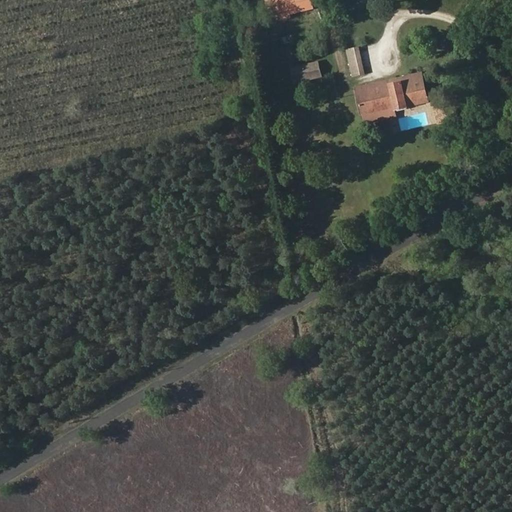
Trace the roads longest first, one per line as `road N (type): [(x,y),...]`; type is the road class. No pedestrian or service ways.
road 1 (unclassified): [(0,485),(511,174)]
road 2 (track): [(306,299),(345,511)]
road 3 (track): [(370,0),(398,19),(450,14),(511,65)]
